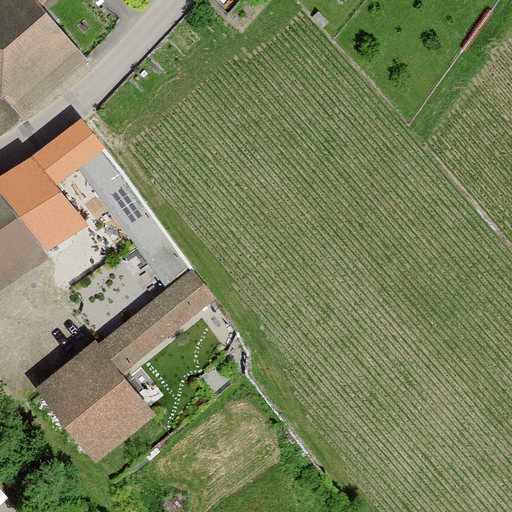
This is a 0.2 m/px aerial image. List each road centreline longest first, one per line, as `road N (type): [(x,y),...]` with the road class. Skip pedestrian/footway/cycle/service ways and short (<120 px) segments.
road 1 (track): [(80,101),(213,271),(285,399),(365,511)]
road 2 (unclassified): [(179,0),(95,89),(0,159)]
